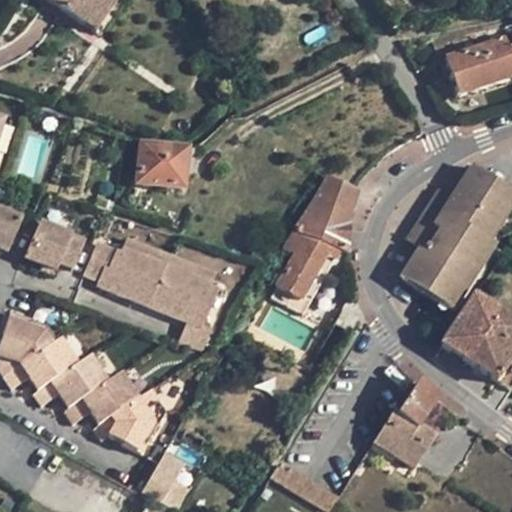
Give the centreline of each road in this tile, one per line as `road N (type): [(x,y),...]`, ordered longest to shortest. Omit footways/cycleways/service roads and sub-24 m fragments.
road 1 (residential): [(511,438),(392,330),(368,277),(370,232),(404,184),(453,148)]
road 2 (residential): [(359,0),(453,148)]
